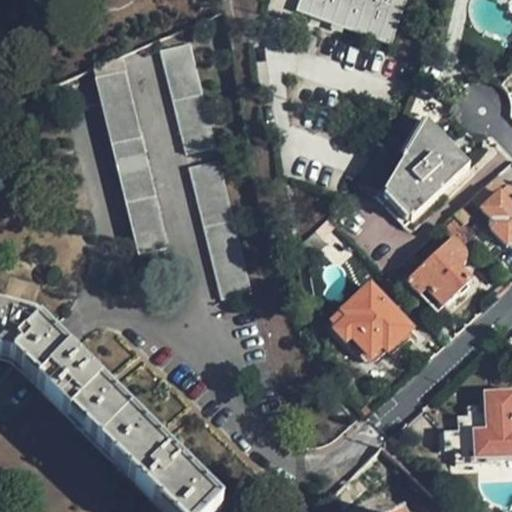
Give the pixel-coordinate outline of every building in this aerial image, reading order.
[(405,43),(419,0),(308,0),(305,10),(405,43)] [(213,148),(188,46),(161,54),(186,154),(213,148)] [(166,250),(124,76),(96,82),(138,257),(166,250)] [(428,125),(383,196),(410,225),(468,169),(428,125)] [(250,293),(217,163),(189,170),(221,301),(250,293)] [(505,250),(511,243),(511,191),(505,191),(481,214),(491,225),(490,229),(490,233),(491,235),(505,250)] [(410,225),(383,196),(378,204),(403,232),(410,225)] [(321,245),(311,235),(301,245),(305,262),(321,245)] [(434,318),(469,283),(457,271),(461,267),(463,263),(463,259),(461,256),(450,244),(405,287),(434,318)] [(386,355),(405,338),(400,333),(404,329),(365,287),(326,325),(333,330),(332,332),(341,342),(346,338),(364,356),(376,346),(386,355)] [(218,511),(222,508),(66,358),(55,347),(34,325),(0,315),(0,362),(13,366),(26,380),(35,389),(158,511),(218,511)] [(511,393),(484,395),(485,408),(470,409),(470,419),(457,419),(459,434),(444,436),(445,455),(456,454),(457,471),(490,469),(489,467),(489,460),(511,458),(511,393)] [(423,511),(452,511),(381,450),(364,468),(411,509),(417,507),(423,511)] [(511,458),(489,460),(489,467),(511,464),(511,458)]
